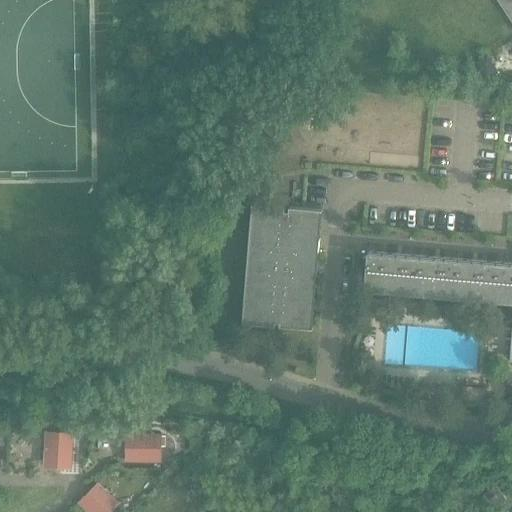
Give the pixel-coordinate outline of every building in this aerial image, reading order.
[(511,0),(499,0),(511,20),(511,0)] [(488,56),(478,62),(487,75),(496,69),(488,56)] [(244,324),(313,329),(321,210),(253,205),(244,324)] [(511,357),(511,358),(511,357),(511,262),(367,252),(364,291),(511,302),(511,357)] [(43,467),(73,469),(75,432),(45,430),(43,467)] [(125,433),(125,462),(162,462),(162,433),(125,433)] [(78,502),(87,511),(111,511),(120,503),(98,481),(78,502)] [(496,485),(483,495),(493,508),(507,498),(496,485)]
